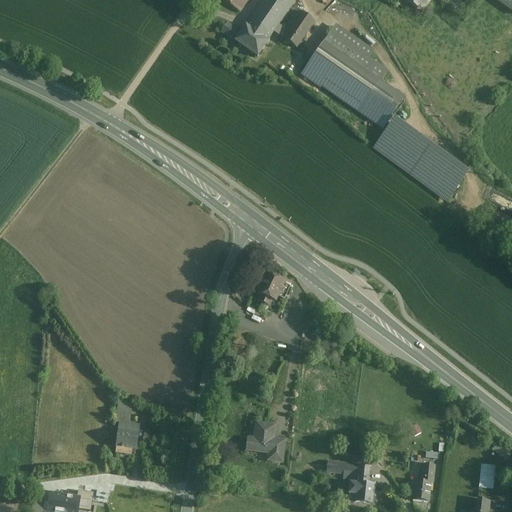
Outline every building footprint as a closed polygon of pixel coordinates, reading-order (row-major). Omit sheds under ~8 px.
[(249,0),(221,0),(240,13),(249,0)] [(265,0),(246,28),(245,27),(241,34),(235,42),(257,58),(268,43),(267,42),(274,33),(278,26),(296,0),(265,0)] [(405,0),(417,8),(425,7),(429,0),(405,0)] [(298,11),(287,27),(284,25),(281,28),(278,26),(274,33),(296,49),(315,23),(298,11)] [(241,34),(228,25),(222,33),(235,42),(241,34)] [(373,53),(336,27),(302,76),(320,89),(321,87),(378,127),(399,97),(379,84),(386,74),(367,61),(373,53)] [(290,288),(265,276),(257,294),(260,296),(272,302),(275,303),(277,298),(283,301),(290,288)] [(270,307),(272,302),(260,296),(257,301),(263,304),(270,307)] [(272,309),(270,307),(263,304),(261,309),(270,314),(272,309)] [(120,423),(129,425),(132,406),(119,403),(116,423),(120,423)] [(129,425),(120,423),(115,455),(134,458),(138,426),(129,425)] [(284,442),(269,440),(271,427),(257,425),(255,441),(248,440),(246,451),(264,453),(264,450),(272,451),(270,463),(282,464),(284,442)] [(414,437),(421,432),(417,425),(409,429),(414,437)] [(144,431),(143,442),(151,443),(152,432),(144,431)] [(344,480),(357,481),(359,467),(328,463),(327,473),(344,475),(344,480)] [(423,465),(420,484),(429,485),(432,486),(434,467),(423,465)] [(494,489),(494,465),(479,465),(479,489),(494,489)] [(359,485),(368,486),(370,468),(359,467),(357,481),(357,485),(359,486),(359,485)] [(412,502),(428,504),(429,485),(420,484),(414,483),(412,502)] [(359,486),(357,485),(349,484),(347,504),(357,504),(359,486)] [(368,486),(359,485),(359,486),(357,504),(373,506),(375,487),(368,486)] [(77,511),(80,500),(50,495),(48,504),(60,506),(59,511),(77,511)] [(477,501),(475,511),(487,511),(488,502),(477,501)]
